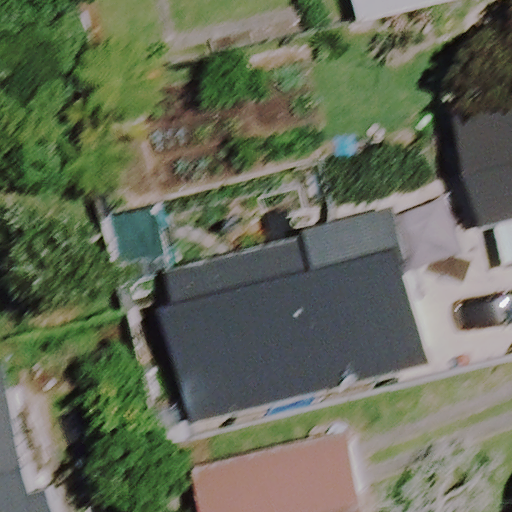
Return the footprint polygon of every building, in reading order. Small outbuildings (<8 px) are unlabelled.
[(367,0),(373,20),(456,0),(367,0)] [(511,138),(472,149),(494,236),(511,231),(511,138)] [(469,348),(433,203),(286,240),(321,384),(469,348)] [(0,511),(64,511),(27,364),(0,370),(0,511)] [(378,511),(360,434),(210,470),(220,511),(378,511)]
